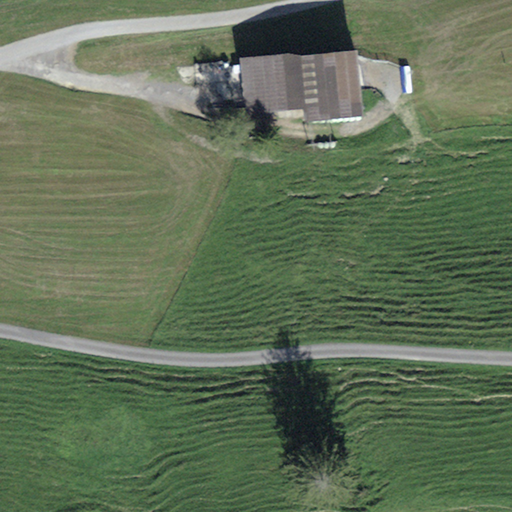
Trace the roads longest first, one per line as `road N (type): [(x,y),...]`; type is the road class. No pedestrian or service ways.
road 1 (unclassified): [(0,334),(170,363),(311,355),(511,361)]
road 2 (unclassified): [(303,0),(239,15),(94,27),(0,53)]
road 3 (track): [(173,97),(53,74),(9,50)]
